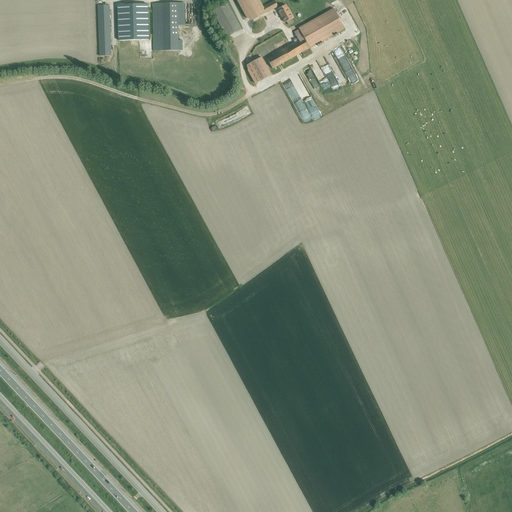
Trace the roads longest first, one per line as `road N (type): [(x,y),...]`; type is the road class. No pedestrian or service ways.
road 1 (unclassified): [(161,511),(0,339)]
road 2 (trunk): [(132,511),(0,370)]
road 3 (trunk): [(0,397),(107,511)]
